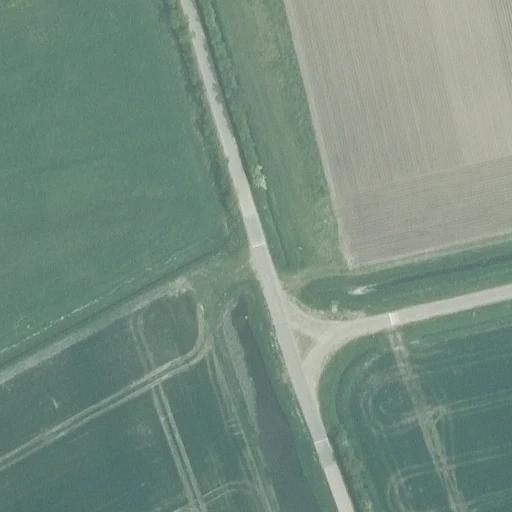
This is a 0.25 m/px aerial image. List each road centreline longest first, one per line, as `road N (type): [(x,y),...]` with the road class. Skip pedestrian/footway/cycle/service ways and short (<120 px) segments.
road 1 (unclassified): [(287,341),(184,0)]
road 2 (unclassified): [(287,341),(511,289)]
road 3 (unclassified): [(349,511),(287,341)]
